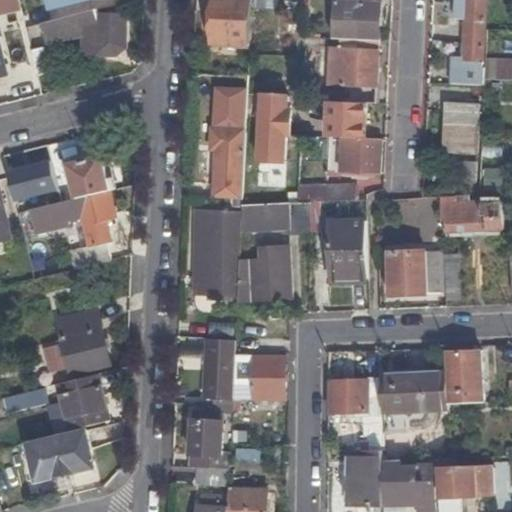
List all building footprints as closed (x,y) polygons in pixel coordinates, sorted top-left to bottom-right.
[(0,0),(0,12),(18,8),(15,0),(0,0)] [(216,0),(214,44),(252,46),(254,0),(216,0)] [(453,59),(452,87),(483,89),(487,0),(455,0),(454,21),(466,21),(463,60),(453,59)] [(341,38),(381,39),(382,3),(337,1),(336,38),(341,38)] [(101,15),(100,10),(47,23),(52,44),(85,36),(84,56),(119,58),(129,49),(129,16),(101,15)] [(502,44),(502,32),(488,32),(487,43),(502,44)] [(364,103),(378,103),(381,39),(341,38),(340,48),(334,48),(332,85),(350,86),(349,102),(364,103)] [(34,51),(40,77),(53,74),(47,48),(34,51)] [(511,60),(486,59),(485,82),(504,83),(511,83),(511,60)] [(282,164),(284,137),(287,112),(288,98),(263,96),(257,161),(282,164)] [(328,138),(341,139),(364,140),(364,103),(349,102),(328,102),(328,138)] [(446,155),(476,156),(479,108),(448,107),(446,155)] [(220,147),(217,199),(242,200),(245,200),(246,184),(248,131),(215,130),(214,147),(220,147)] [(381,175),(382,140),(364,140),(341,139),(341,174),(351,174),(366,175),(381,175)] [(77,200),(80,200),(112,192),(104,158),(69,167),(77,200)] [(50,159),(8,168),(16,203),(58,192),(50,159)] [(461,183),(474,184),(476,164),(462,164),(461,183)] [(0,242),(9,240),(3,214),(7,212),(0,181),(0,242)] [(298,205),(299,189),(299,182),(277,181),(276,206),(298,205)] [(242,200),(242,205),(256,205),(273,206),(273,185),(246,184),(245,200),(242,200)] [(312,204),(355,203),(355,188),(299,189),(298,205),(310,204),(312,204)] [(76,270),(112,262),(108,245),(115,243),(110,221),(117,219),(111,195),(81,202),(80,200),(77,200),(32,212),(38,234),(71,226),(70,221),(84,218),(86,226),(85,226),(89,249),(72,254),(76,270)] [(457,205),(456,197),(442,198),(443,217),(447,216),(457,216),(457,205)] [(503,203),(457,205),(457,216),(447,216),(448,233),(505,230),(503,203)] [(298,205),(276,206),(244,208),(244,211),(243,229),(291,228),(291,235),(311,235),(312,204),(310,204),(298,205)] [(243,229),(244,211),(198,209),(195,266),(203,266),(201,292),(240,293),(241,262),(243,229)] [(370,280),(369,222),(332,222),(333,281),(370,280)] [(263,261),(241,262),(240,293),(239,304),(293,300),(290,248),(263,250),(263,261)] [(443,294),(441,259),(427,259),(427,252),(389,254),(391,297),(443,294)] [(457,258),(445,258),(447,288),(458,287),(457,258)] [(203,266),(195,266),(193,292),(201,292),(203,266)] [(458,287),(447,288),(447,301),(459,301),(458,287)] [(112,365),(98,311),(59,320),(65,345),(46,349),(52,374),(71,370),(72,375),(112,365)] [(237,340),(208,338),(207,363),(236,362),(237,356),(237,340)] [(448,354),(449,374),(450,404),(484,403),(482,352),(448,354)] [(288,401),(288,357),(237,356),(236,362),(235,386),(258,386),(258,401),(288,401)] [(235,386),(236,362),(207,363),(206,396),(215,397),(235,398),(235,386)] [(449,374),(382,376),(383,413),(450,410),(450,404),(449,374)] [(68,415),(71,431),(111,422),(100,378),(61,386),(68,415)] [(369,382),(333,383),(334,413),(369,411),(369,382)] [(46,403),(42,389),(6,398),(10,412),(46,403)] [(234,406),(235,401),(235,398),(215,397),(215,405),(234,406)] [(60,434),(71,431),(68,415),(57,418),(60,434)] [(231,470),(232,453),(223,452),(226,422),(195,420),(192,468),(200,468),(230,470),(231,470)] [(97,463),(89,430),(28,444),(37,477),(97,463)] [(238,446),(236,457),(258,461),(260,450),(238,446)] [(385,463),(384,452),(350,452),(351,507),(372,508),(372,511),(385,511),(386,504),(385,463)] [(440,465),(440,469),(456,469),(456,460),(453,460),(440,460),(440,465)] [(385,463),(386,504),(417,503),(435,503),(433,465),(416,467),(416,461),(385,463)] [(440,469),(441,498),(497,494),(496,467),(456,469),(440,469)] [(229,484),(230,470),(200,468),(199,483),(229,484)] [(268,511),(269,491),(230,490),(230,496),(230,510),(229,511),(268,511)] [(230,510),(230,496),(202,495),(202,508),(230,510)] [(435,511),(435,503),(417,503),(417,511),(435,511)]
